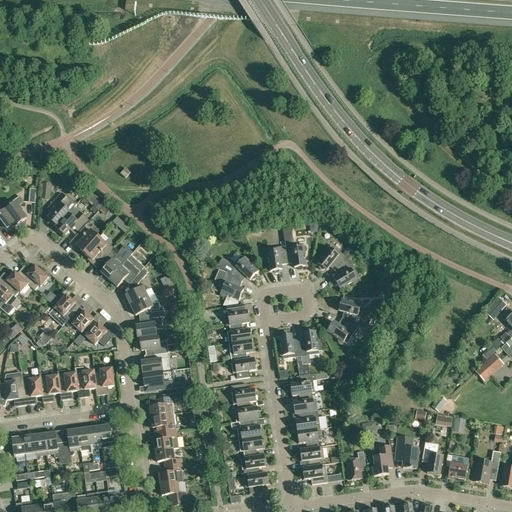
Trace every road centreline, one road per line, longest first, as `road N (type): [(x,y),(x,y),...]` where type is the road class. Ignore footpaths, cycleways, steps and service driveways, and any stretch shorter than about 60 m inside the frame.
road 1 (secondary): [(474,225),(408,185),(351,131),(259,0)]
road 2 (residential): [(511,507),(410,490),(291,508)]
road 3 (residential): [(131,409),(113,305),(33,239)]
road 4 (residential): [(265,322),(291,508)]
road 5 (motorway): [(336,0),(511,13)]
road 6 (residential): [(0,428),(131,409)]
road 7 (residential): [(265,322),(304,317),(308,293),(267,292),(262,303)]
